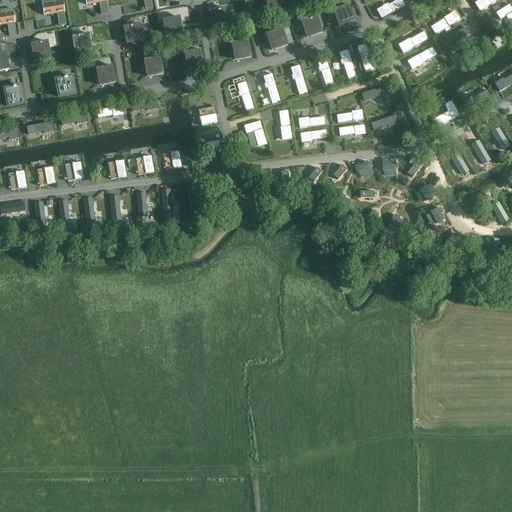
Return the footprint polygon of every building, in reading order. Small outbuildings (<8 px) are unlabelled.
[(56,14),(58,26),(66,25),(61,0),(51,0),(50,0),(51,6),(43,7),(44,16),(56,14)] [(85,0),(87,5),(99,3),(101,15),(109,14),(106,0),(85,0)] [(151,0),(143,0),(145,10),(153,8),(151,0)] [(265,0),(271,15),(287,9),(283,0),(265,0)] [(383,7),(378,10),(382,19),(404,6),(400,0),(397,0),(388,5),(386,6),(386,5),(383,6),(383,7)] [(480,0),(481,0),(475,4),(480,12),(499,0),(480,0)] [(333,11),(339,27),(354,21),(348,5),(333,11)] [(511,9),(509,5),(495,13),(500,21),(506,17),(511,26),(511,9)] [(209,11),(212,28),(228,25),(225,8),(209,11)] [(16,35),(12,9),(0,11),(1,17),(0,16),(0,25),(7,24),(9,37),(16,35)] [(444,19),(431,27),(436,35),(460,20),(455,12),(449,16),(449,15),(444,18),(444,19)] [(163,20),(166,37),(182,34),(179,17),(163,20)] [(301,22),(306,38),(322,33),(316,17),(301,22)] [(89,30),(98,23),(95,18),(85,25),(89,30)] [(123,28),(127,44),(143,41),(140,25),(123,28)] [(465,28),(443,41),(447,49),(469,35),(465,28)] [(266,35),(271,51),(287,45),(282,29),(266,35)] [(405,42),(398,46),(403,54),(428,40),(424,32),(410,39),(404,42),(405,42)] [(73,37),(76,54),(92,51),(89,34),(73,37)] [(232,44),(235,60),(251,57),(248,41),(232,44)] [(32,45),(35,61),(51,58),(48,42),(32,45)] [(366,45),(357,47),(365,74),(374,71),(368,52),(369,52),(368,48),(367,49),(366,45)] [(432,48),(407,62),(412,70),(418,66),(418,67),(423,64),(437,56),(432,48)] [(184,53),(188,70),(204,67),(201,50),(184,53)] [(348,50),(339,53),(341,60),(340,61),(341,65),(343,64),(348,80),(357,77),(348,50)] [(0,54),(0,71),(9,70),(6,53),(0,54)] [(144,60),(147,77),(163,74),(160,57),(144,60)] [(326,58),(317,60),(319,68),(318,68),(319,72),(321,72),(326,87),(334,85),(326,58)] [(96,69),(99,86),(116,83),(113,66),(96,69)] [(254,75),(270,71),(268,66),(253,70),(254,75)] [(299,66),(290,69),(293,76),(292,76),(293,80),(295,80),(300,95),(308,93),(299,66)] [(272,74),(263,77),(265,84),(264,85),(265,89),(267,88),(272,104),(280,101),(272,74)] [(504,78),(494,84),(499,92),(511,84),(511,75),(504,80),(504,78)] [(61,79),(53,80),(54,86),(56,98),(75,95),(72,77),(64,78),(64,77),(61,78),(61,79)] [(246,82),(237,85),(239,93),(238,93),(239,97),(241,96),(246,112),(255,109),(246,82)] [(10,88),(1,90),(2,95),(5,108),(24,104),(20,86),(13,88),(13,87),(10,87),(10,88)] [(386,87),(361,95),(364,102),(388,94),(386,87)] [(472,96),(462,102),(466,110),(489,97),(485,90),(472,97),(472,96)] [(155,100),(130,105),(132,113),(157,108),(155,100)] [(447,112),(432,119),(437,127),(459,116),(451,101),(444,105),(447,112)] [(121,107),(95,112),(97,119),(122,114),(121,107)] [(215,107),(198,110),(201,126),(218,123),(215,107)] [(288,111),(279,112),(283,140),(292,138),(288,111)] [(362,112),(336,116),(338,124),(363,120),(362,112)] [(85,114),(59,119),(61,127),(86,122),(85,114)] [(95,129),(123,124),(121,116),(94,120),(95,129)] [(395,116),(371,124),(373,132),(398,124),(395,116)] [(324,118),(299,121),(300,129),(325,126),(324,118)] [(260,122),(244,126),(246,135),(253,132),(258,147),(266,144),(260,122)] [(50,123),(25,128),(27,135),(52,131),(50,123)] [(364,126),(338,129),(339,137),(365,134),(364,126)] [(499,128),(492,132),(502,150),(510,145),(499,128)] [(16,129),(0,132),(0,140),(18,137),(16,132),(16,129)] [(326,131),(300,134),(301,142),(327,139),(326,131)] [(219,134),(203,137),(206,152),(222,149),(219,134)] [(478,140),(471,145),(482,162),(489,158),(478,140)] [(179,152),(163,155),(166,171),(182,168),(179,152)] [(458,153),(450,157),(461,175),(468,170),(458,153)] [(151,156),(135,159),(138,175),(154,172),(151,156)] [(367,160),(356,168),(360,175),(372,167),(367,160)] [(396,160),(383,162),(384,170),(397,169),(396,160)] [(124,161),(108,164),(111,180),(127,177),(124,161)] [(416,161),(407,172),(413,176),(422,166),(416,161)] [(81,163),(65,165),(68,182),(83,179),(81,163)] [(342,164),(334,175),(340,179),(348,168),(342,164)] [(315,182),(323,171),(317,167),(309,177),(315,182)] [(53,168),(37,170),(40,186),(56,184),(53,168)] [(290,183),(289,170),(281,171),(282,184),(290,183)] [(24,172),(8,174),(11,191),(27,188),(24,172)] [(194,186),(186,186),(187,211),(195,211),(194,186)] [(169,189),(161,189),(163,214),(171,213),(169,189)] [(144,192),(136,192),(138,217),(146,216),(144,192)] [(351,200),(339,195),(336,203),(348,208),(351,200)] [(116,197),(108,198),(111,222),(119,221),(116,197)] [(91,198),(82,199),(85,224),(94,223),(91,198)] [(66,199),(58,200),(61,225),(69,224),(66,199)] [(22,201),(0,204),(0,212),(24,209),(22,201)] [(42,202),(34,203),(37,227),(45,226),(42,202)] [(499,203),(492,207),(502,225),(509,220),(499,203)] [(445,219),(439,207),(431,211),(438,223),(445,219)] [(374,210),(365,220),(370,225),(379,214),(374,210)] [(407,221),(394,216),(391,224),(403,229),(407,221)] [(448,240),(460,248),(464,240),(453,233),(448,240)] [(486,239),(485,259),(489,260),(491,260),(497,260),(499,240),(486,239)]
